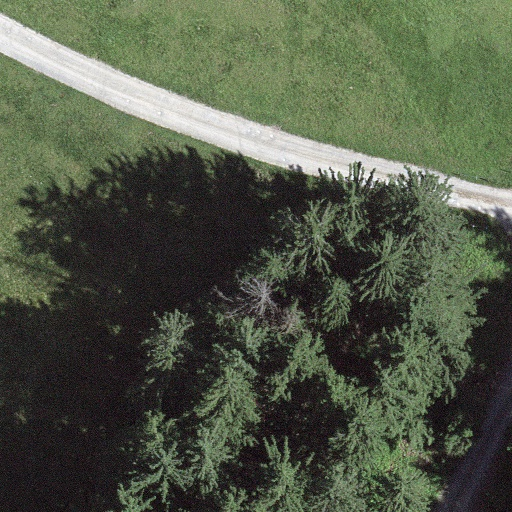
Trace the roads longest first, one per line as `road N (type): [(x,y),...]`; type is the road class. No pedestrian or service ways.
road 1 (track): [(511,194),(464,187),(49,0)]
road 2 (track): [(447,511),(511,368)]
